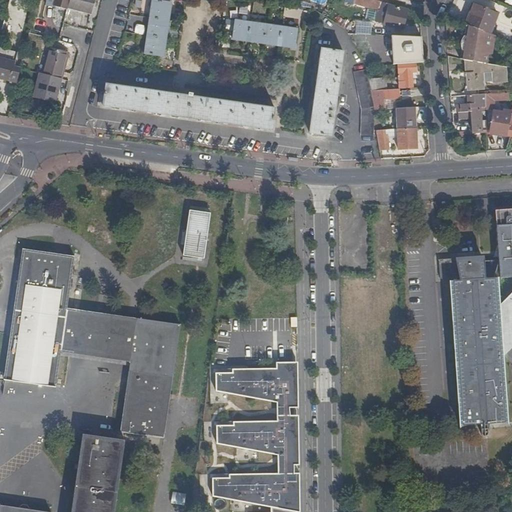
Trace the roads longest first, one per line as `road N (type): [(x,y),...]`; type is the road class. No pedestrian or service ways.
road 1 (residential): [(323,176),(325,511)]
road 2 (secondary): [(36,138),(323,176)]
road 3 (residential): [(443,170),(433,26),(440,0)]
road 4 (secondary): [(323,176),(443,170)]
